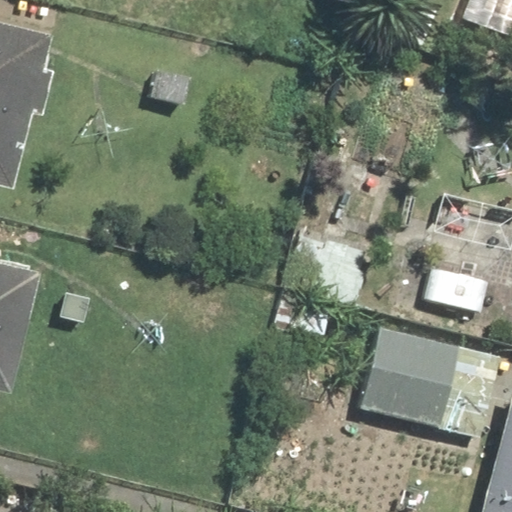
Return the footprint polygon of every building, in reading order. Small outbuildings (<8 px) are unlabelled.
[(419,0),(370,0),(357,24),(414,58),(440,12),(419,0)] [(43,75),(30,71),(38,41),(0,31),(0,186),(16,125),(29,128),(43,75)] [(453,202),(442,244),(484,255),(495,213),(453,202)] [(362,251),(291,235),(281,276),(293,279),(288,300),(348,314),(362,251)] [(0,376),(25,275),(0,269),(0,376)] [(429,269),(420,306),(478,319),(486,283),(429,269)] [(257,304),(253,332),(316,341),(320,312),(257,304)] [(368,330),(348,418),(473,446),(493,358),(368,330)] [(511,511),(511,398),(499,395),(469,511),(511,511)]
